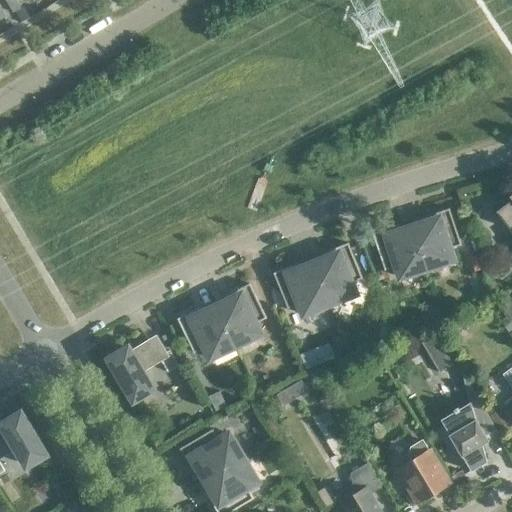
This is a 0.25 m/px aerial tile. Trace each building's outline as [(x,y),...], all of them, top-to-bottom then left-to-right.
[(24,12),(16,0),(9,5),(16,17),(24,12)] [(9,21),(2,9),(0,10),(0,22),(2,25),(9,21)] [(511,199),(496,211),(511,232),(511,199)] [(424,223),(413,226),(427,268),(453,260),(450,248),(461,244),(449,208),(422,217),(424,223)] [(400,277),(427,268),(413,226),(402,230),(400,225),(373,234),(385,270),(396,266),(400,277)] [(324,259),(313,263),(329,304),(356,294),(351,282),(362,278),(348,243),(321,253),(324,259)] [(475,253),(465,256),(469,269),(479,266),(475,253)] [(303,315),(329,304),(313,263),(302,267),(300,262),(273,273),(288,308),(299,304),(303,315)] [(489,263),(483,268),(487,273),(493,269),(489,263)] [(226,301),(216,306),(235,346),(260,334),(255,323),(266,318),(249,283),(224,296),(226,301)] [(209,358),(235,346),(216,306),(205,311),(203,306),(177,318),(193,353),(204,347),(209,358)] [(436,333),(422,340),(428,351),(442,343),(436,333)] [(153,389),(149,382),(143,372),(158,363),(145,342),(111,362),(134,400),(135,400),(135,399),(153,389)] [(299,352),(305,368),(320,362),(314,346),(299,352)] [(170,351),(159,357),(168,372),(179,366),(170,351)] [(297,367),(286,372),(289,380),(300,375),(297,367)] [(463,375),(468,382),(469,384),(465,386),(470,402),(440,420),(449,434),(448,435),(462,457),(471,471),(487,462),(481,439),(495,430),(497,433),(498,433),(464,374),(462,375),(463,375)] [(271,395),(278,406),(292,399),(285,387),(271,395)] [(219,391),(209,396),(215,411),(226,406),(219,391)] [(500,408),(490,415),(498,427),(508,420),(500,408)] [(45,455),(20,413),(2,424),(4,427),(0,429),(0,454),(2,458),(17,449),(26,465),(44,455),(44,456),(45,455)] [(199,470),(205,480),(243,458),(229,433),(218,439),(212,429),(180,448),(194,473),(199,470)] [(410,448),(409,456),(411,460),(397,469),(400,473),(398,478),(403,486),(408,487),(418,503),(450,484),(429,450),(428,450),(422,440),(410,448)] [(258,482),(243,458),(205,480),(211,490),(206,493),(217,511),(230,511),(253,498),(247,488),(258,482)] [(341,502),(347,511),(381,511),(371,494),(382,487),(368,463),(350,473),(355,494),(341,502)] [(468,479),(462,469),(452,475),(458,485),(468,479)] [(317,490),(326,506),(336,500),(327,485),(317,490)]
